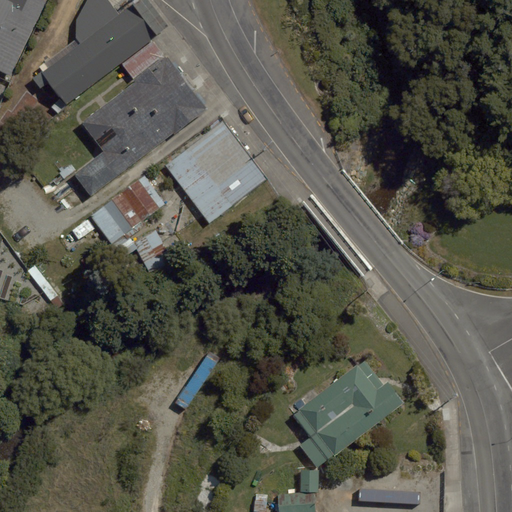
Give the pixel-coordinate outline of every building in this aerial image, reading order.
[(0,0),(0,70),(11,76),(47,2),(43,0),(0,0)] [(79,43),(118,13),(107,0),(88,0),(76,21),(76,38),(79,43)] [(67,103),(151,40),(127,9),(43,72),(67,103)] [(133,78),(164,55),(154,41),(123,64),(133,78)] [(206,109),(166,58),(81,122),(104,152),(75,174),(92,196),(206,109)] [(267,179),(224,121),(165,165),(209,223),(267,179)] [(165,205),(144,177),(91,216),(111,244),(165,205)] [(84,200),(66,179),(50,192),(68,213),(84,200)] [(150,272),(172,261),(155,231),(134,243),(150,272)] [(8,327),(0,325),(0,339),(5,341),(8,327)] [(357,365),(293,415),(329,462),(404,403),(388,382),(377,390),(357,365)] [(391,476),(369,476),(370,511),(425,511),(425,510),(458,509),(456,484),(391,488),(391,476)] [(317,511),(316,493),(279,495),(280,511),(317,511)]
